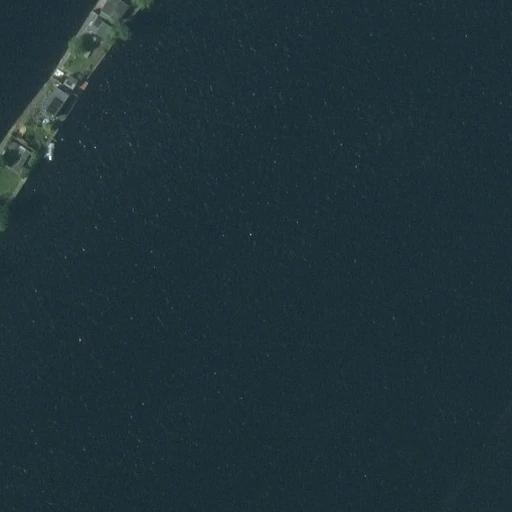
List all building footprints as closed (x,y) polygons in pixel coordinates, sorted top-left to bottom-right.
[(116,0),(106,0),(98,12),(116,24),(127,7),(116,0)] [(94,18),(86,29),(102,41),(110,29),(94,18)] [(67,76),(61,85),(70,91),(76,81),(67,76)] [(51,86),(39,105),(53,115),(65,96),(51,86)] [(10,140),(6,146),(14,151),(18,145),(10,140)] [(14,151),(7,162),(18,169),(29,152),(18,145),(14,151)]
